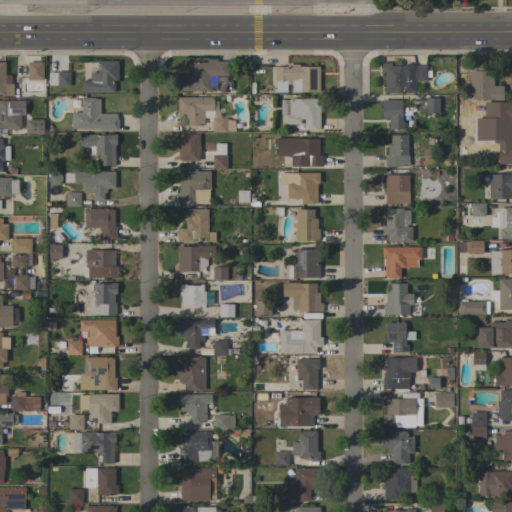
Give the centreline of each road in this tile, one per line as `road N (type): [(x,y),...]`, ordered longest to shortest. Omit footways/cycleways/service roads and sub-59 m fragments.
road 1 (residential): [(351,511),(353,34)]
road 2 (residential): [(147,511),(147,34)]
road 3 (secondary): [(147,34),(511,35)]
road 4 (secondary): [(0,34),(147,34)]
